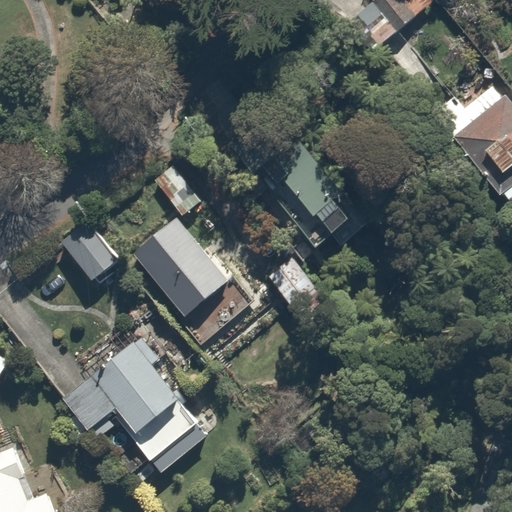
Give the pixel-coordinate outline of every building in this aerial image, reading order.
[(449,0),(376,0),(353,21),(385,57),(449,0)] [(511,98),(500,83),(468,109),(459,98),(434,118),(460,151),(464,148),(511,206),(511,98)] [(332,223),(337,230),(346,241),(389,207),(376,192),(319,119),(276,152),(299,182),(292,187),(325,228),(332,223)] [(156,182),(183,216),(136,255),(198,331),(247,291),(190,221),(220,196),(187,156),(156,182)] [(88,221),(62,242),(100,289),(126,267),(88,221)] [(96,439),(125,416),(139,432),(133,437),(157,468),(206,428),(188,406),(196,399),(145,337),(65,401),(96,439)] [(0,384),(8,373),(0,367),(0,384)] [(0,511),(74,511),(63,484),(40,493),(21,447),(0,456),(0,511)]
